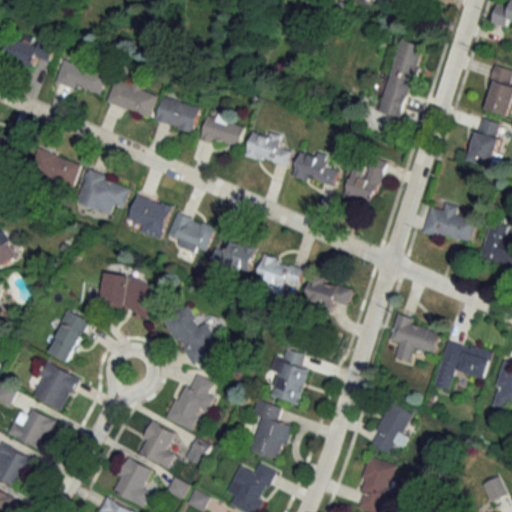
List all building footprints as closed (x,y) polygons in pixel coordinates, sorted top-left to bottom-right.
[(511,6),(499,2),(493,23),(511,28),(511,6)] [(2,55),(37,66),(40,57),(52,61),(57,42),(38,37),(38,38),(26,34),(24,42),(8,37),(2,55)] [(381,111),(405,118),(426,46),(402,39),(381,111)] [(104,93),(109,69),(68,61),(63,85),(104,93)] [(486,107),(511,114),(511,68),(498,64),(486,107)] [(110,103),(153,116),(160,91),(118,78),(110,103)] [(196,130),(201,105),(164,98),(159,122),(196,130)] [(204,139),(240,149),(247,122),(211,112),(204,139)] [(507,123),(482,117),(471,161),(497,167),(507,123)] [(249,155),(288,167),(294,150),(282,146),(285,136),(257,128),(249,155)] [(0,164),(15,171),(24,150),(3,141),(6,132),(0,129),(0,164)] [(84,164),(41,148),(32,171),(75,187),(84,164)] [(336,187),(341,170),(329,167),(332,157),(304,148),(296,175),(336,187)] [(356,166),(348,195),(377,204),(389,162),(373,158),(370,170),(356,166)] [(116,205),(126,208),(134,183),(90,169),(79,202),(113,214),(116,205)] [(175,205),(139,194),(130,224),(165,236),(175,205)] [(432,207),(427,233),(474,242),(478,220),(460,216),(462,206),(447,203),(446,210),(432,207)] [(181,213),(170,234),(183,241),(180,247),(196,255),(200,248),(208,252),(218,232),(181,213)] [(511,227),(511,224),(492,219),(482,260),(511,267),(511,247),(507,246),(511,227)] [(0,265),(0,266),(19,255),(0,221),(0,265)] [(258,248),(233,240),(229,251),(218,248),(213,263),(250,274),(258,248)] [(290,281),(301,284),(306,266),(266,255),(260,280),(288,287),(290,281)] [(159,280),(108,273),(103,306),(154,313),(159,280)] [(337,301),(350,305),(355,287),(314,275),(307,299),(336,307),(337,301)] [(168,319),(194,364),(212,354),(206,343),(218,337),(209,322),(201,326),(190,306),(168,319)] [(92,318),(70,309),(52,353),(74,362),(92,318)] [(415,325),(417,318),(400,313),(392,340),(402,343),(398,357),(414,362),(418,348),(437,353),(443,332),(415,325)] [(449,339),(437,385),(452,389),(458,369),(488,378),(495,352),(449,339)] [(0,356),(2,357),(9,345),(0,340),(0,356)] [(311,368),(304,366),(308,353),(290,348),(286,359),(278,356),(273,373),(282,375),(276,396),(301,403),(311,368)] [(494,406),(511,409),(511,403),(511,372),(510,372),(511,363),(511,361),(504,360),(494,406)] [(68,409),(82,375),(49,362),(35,395),(68,409)] [(172,418),(196,429),(204,412),(208,414),(216,396),(210,393),(215,382),(194,372),(172,418)] [(0,389),(0,398),(12,404),(20,390),(4,382),(0,389)] [(254,450),(284,459),(294,425),(281,421),(285,407),(260,399),(255,414),(264,417),(254,450)] [(373,444),(392,453),(397,443),(403,446),(418,414),(394,402),(373,444)] [(12,433),(41,448),(57,419),(36,408),(32,415),(23,411),(12,433)] [(139,451),(172,467),(180,450),(171,445),(178,433),(154,421),(139,451)] [(0,450),(0,477),(19,487),(33,457),(4,442),(0,450)] [(211,448),(198,442),(192,452),(205,459),(211,448)] [(359,507),(378,511),(387,511),(399,464),(372,457),(359,507)] [(146,505),(154,488),(146,484),(153,468),(132,458),(116,492),(146,505)] [(243,464),(230,491),(238,495),(234,505),(248,511),(260,511),(280,471),(262,462),(258,471),(243,464)] [(169,490),(184,499),(193,485),(178,475),(169,490)] [(510,494),(501,476),(485,484),(493,501),(510,494)] [(0,511),(8,511),(15,494),(0,488),(0,511)] [(205,511),(213,496),(198,488),(190,503),(205,511)] [(137,511),(109,498),(102,511),(137,511)]
